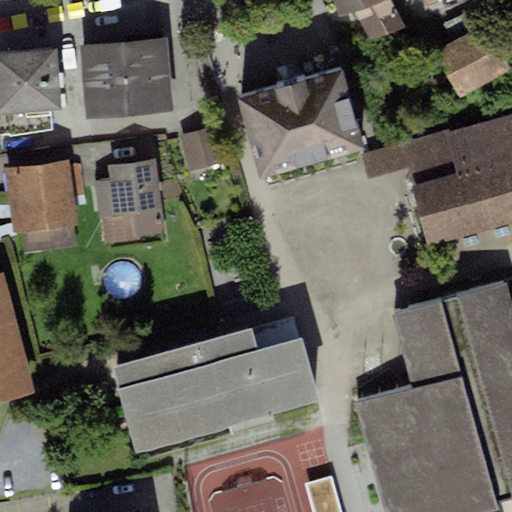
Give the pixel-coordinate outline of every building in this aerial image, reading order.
[(333,0),(340,16),(353,11),(371,40),(406,27),(391,0),(333,0)] [(455,41),(435,51),(460,97),(511,69),(495,38),(504,34),(488,3),(446,25),(455,41)] [(167,38),(80,46),(86,119),(173,111),(167,38)] [(57,48),(0,53),(0,136),(9,136),(9,137),(52,131),(49,110),(61,109),(57,48)] [(346,69),(241,97),(261,173),(366,146),(346,69)] [(457,175),(412,187),(428,245),(511,222),(511,113),(445,132),(457,175)] [(218,126),(180,136),(190,171),(227,161),(218,126)] [(412,187),(457,175),(445,132),(362,153),(369,178),(407,169),(412,187)] [(69,160),(5,168),(14,233),(22,232),(25,253),(77,246),(74,226),(79,225),(75,197),(84,196),(80,164),(70,166),(69,160)] [(111,181),(96,183),(105,245),(141,240),(140,236),(166,233),(156,160),(109,167),(111,181)] [(0,402),(35,393),(3,273),(0,273),(0,402)] [(511,294),(510,286),(461,299),(511,487),(511,294)] [(445,302),(397,315),(417,388),(360,404),(389,511),(461,511),(500,502),(445,302)] [(252,327),(110,366),(134,451),(317,400),(300,338),(259,349),(252,327)] [(341,511),(332,477),(305,485),(312,511),(341,511)]
